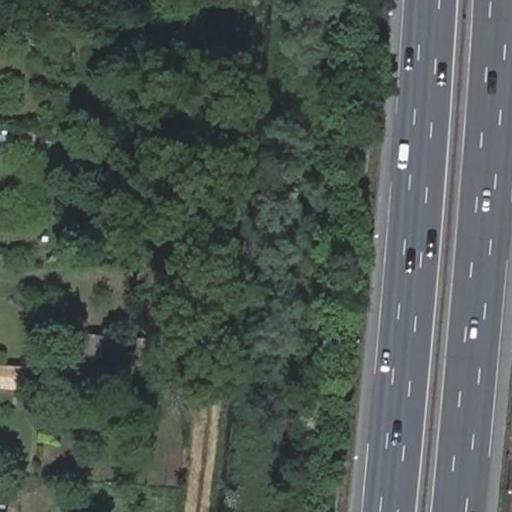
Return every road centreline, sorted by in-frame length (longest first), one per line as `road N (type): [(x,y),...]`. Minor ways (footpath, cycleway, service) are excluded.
road 1 (trunk): [(430,0),(388,511)]
road 2 (trunk): [(467,511),(503,0)]
